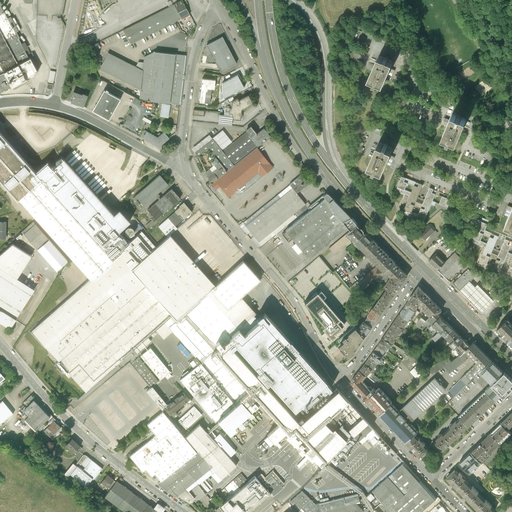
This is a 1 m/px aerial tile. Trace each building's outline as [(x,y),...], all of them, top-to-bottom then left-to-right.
[(0,0),(0,74),(30,58),(32,57),(25,44),(22,45),(18,39),(19,38),(17,33),(18,32),(11,17),(8,19),(6,15),(9,13),(8,10),(8,11),(8,12),(7,12),(7,13),(6,13),(5,12),(5,11),(4,11),(1,5),(2,5),(0,1),(0,0),(2,0),(1,0),(0,0)] [(37,0),(37,15),(50,16),(60,16),(62,16),(65,0),(37,0)] [(189,13),(182,0),(173,5),(172,3),(171,2),(170,1),(167,2),(167,3),(169,7),(123,30),(131,44),(175,22),(188,15),(189,15),(189,14),(189,13)] [(362,31),(357,28),(351,41),(356,43),(359,36),(362,31)] [(222,37),(206,45),(220,72),(236,63),(222,37)] [(104,41),(92,46),(95,52),(106,46),(104,41)] [(144,57),(143,63),(140,90),(139,99),(149,101),(174,104),(179,104),(185,55),(154,51),(144,57)] [(90,55),(92,61),(98,59),(96,53),(90,55)] [(136,67),(108,53),(99,69),(140,90),(143,63),(138,62),(136,67)] [(379,55),(369,79),(376,81),(375,83),(377,84),(378,82),(384,85),(391,70),(394,62),(389,59),(385,57),(385,58),(379,55)] [(38,72),(30,58),(0,74),(0,91),(5,89),(5,90),(9,88),(8,87),(11,86),(12,88),(13,88),(27,81),(26,78),(38,72)] [(244,88),(237,75),(222,83),(222,85),(223,98),(244,88)] [(215,80),(202,79),(199,102),(209,104),(211,86),(214,87),(215,80)] [(27,81),(13,88),(13,90),(28,82),(27,81)] [(137,94),(122,87),(120,89),(135,97),(137,94)] [(109,120),(120,99),(104,90),(92,111),(109,120)] [(73,92),(72,97),(73,98),(71,102),(78,105),(78,104),(83,106),(87,96),(83,95),(82,96),(73,92)] [(224,102),(225,104),(224,116),(232,117),(232,119),(241,121),(242,109),(253,104),(248,95),(239,100),(238,98),(234,100),(233,97),(224,102)] [(170,105),(162,103),(160,117),(168,118),(170,105)] [(447,122),(442,134),(448,136),(447,138),(450,140),(451,137),(457,140),(467,117),(461,114),(462,112),(460,112),(459,111),(458,113),(452,110),(447,122)] [(219,115),(218,125),(231,126),(232,119),(232,117),(224,116),(219,115)] [(245,130),(246,132),(252,138),(257,134),(251,126),(245,130)] [(246,132),(233,143),(223,152),(234,166),(256,147),(270,136),(264,129),(257,134),(252,138),(246,132)] [(223,131),(212,139),(223,152),(233,143),(223,131)] [(0,181),(17,200),(19,199),(35,184),(30,178),(36,173),(0,132),(0,181)] [(154,136),(146,132),(142,138),(158,147),(169,138),(164,132),(161,135),(157,138),(154,136)] [(192,149),(195,153),(212,139),(209,135),(192,149)] [(212,184),(227,172),(234,166),(223,152),(212,139),(195,153),(199,158),(205,171),(206,174),(208,177),(207,178),(212,184)] [(379,140),(369,163),(375,166),(374,168),(377,170),(378,167),(384,170),(390,156),(391,154),(394,147),(388,144),(389,143),(385,141),(385,143),(379,140)] [(220,187),(228,197),(235,192),(238,196),(270,170),(273,168),(256,147),(234,166),(227,172),(212,184),(210,185),(216,191),(220,187)] [(35,184),(19,199),(91,279),(125,248),(124,247),(129,243),(119,231),(130,221),(119,209),(117,211),(115,209),(113,211),(108,206),(107,207),(104,203),(65,158),(64,159),(64,158),(62,160),(60,158),(56,161),(58,163),(54,167),(53,166),(51,167),(47,163),(36,173),(30,178),(35,184)] [(160,173),(134,197),(136,199),(138,197),(144,204),(169,183),(160,173)] [(310,183),(303,174),(290,185),(293,189),(297,194),(310,183)] [(434,206),(436,202),(432,200),(435,194),(439,195),(440,192),(433,189),(430,187),(424,201),(422,204),(416,202),(417,198),(423,184),(419,183),(406,177),(402,176),(398,186),(396,190),(410,195),(409,198),(407,202),(404,209),(403,213),(424,222),(425,218),(428,211),(429,207),(431,204),(434,206)] [(173,187),(148,209),(154,216),(152,218),(153,219),(146,225),(149,229),(170,211),(169,208),(181,197),(173,187)] [(297,194),(293,189),(246,227),(259,242),(306,205),(297,194)] [(323,196),(325,199),(348,227),(349,228),(351,231),(358,225),(355,222),(327,193),(323,196)] [(447,203),(449,199),(442,196),(439,203),(450,208),(451,204),(447,203)] [(330,241),(348,227),(325,199),(286,231),(308,259),(330,241)] [(176,211),(159,226),(168,237),(170,235),(178,228),(176,226),(193,210),(185,201),(180,205),(181,206),(175,210),(176,211)] [(478,264),(499,273),(506,256),(511,258),(511,260),(505,276),(511,278),(511,241),(505,238),(498,256),(491,253),(499,236),(485,230),(489,219),(482,216),(483,216),(476,213),(475,213),(468,210),(465,217),(479,223),(471,241),(485,247),(478,264)] [(448,221),(440,228),(445,233),(453,226),(449,222),(448,221)] [(28,227),(22,232),(26,237),(37,250),(49,239),(33,222),(28,227)] [(397,224),(395,226),(406,238),(409,236),(397,224)] [(355,242),(366,233),(358,225),(351,231),(347,234),(355,242)] [(420,233),(425,239),(430,234),(434,231),(429,225),(420,233)] [(130,227),(129,227),(127,228),(126,229),(125,231),(125,232),(126,234),(127,236),(129,236),(131,236),(132,236),(133,234),(134,233),(134,231),(134,229),(133,228),(132,228),(130,227)] [(124,247),(125,248),(139,263),(156,247),(142,231),(129,243),(124,247)] [(22,232),(11,242),(16,246),(26,237),(22,232)] [(355,242),(362,249),(373,240),(366,233),(355,242)] [(168,237),(158,245),(156,247),(139,263),(130,270),(145,286),(173,316),(177,321),(207,294),(215,286),(170,235),(168,237)] [(68,261),(49,240),(38,250),(57,271),(68,261)] [(375,260),(384,251),(380,248),(373,240),(362,249),(369,257),(370,256),(372,257),(375,260)] [(0,255),(0,269),(17,280),(29,260),(32,256),(16,246),(13,244),(0,255)] [(31,333),(58,363),(145,286),(130,270),(139,263),(125,248),(91,279),(31,333)] [(385,271),(395,263),(384,251),(375,260),(379,265),(378,266),(384,272),(385,271)] [(448,260),(445,263),(438,270),(448,280),(465,263),(455,253),(448,260)] [(436,269),(438,270),(445,263),(436,254),(429,261),(434,266),(436,269)] [(260,280),(243,260),(215,286),(207,294),(239,330),(244,334),(259,321),(257,318),(258,316),(241,297),(260,280)] [(391,277),(407,276),(395,263),(385,271),(391,277)] [(384,272),(378,266),(363,279),(362,277),(349,289),(356,297),(384,272)] [(292,282),(295,285),(307,274),(306,272),(307,271),(304,268),(288,282),(290,284),(292,282)] [(0,306),(17,317),(34,291),(17,280),(0,269),(0,306)] [(470,282),(472,280),(475,277),(468,269),(453,284),(460,292),(466,286),(470,282)] [(395,294),(407,276),(391,277),(384,287),(387,289),(395,294)] [(348,287),(342,281),(339,284),(341,287),(339,289),(342,293),(348,287)] [(473,285),(470,282),(466,286),(460,292),(463,294),(482,314),(483,312),(488,307),(493,303),(494,302),(477,285),(476,286),(475,287),(473,285)] [(173,316),(145,286),(58,363),(56,365),(69,380),(71,378),(85,394),(134,351),(137,354),(152,342),(148,338),(156,331),(173,316)] [(418,286),(406,304),(415,310),(419,303),(418,286)] [(426,317),(433,324),(440,316),(438,313),(440,312),(441,310),(433,302),(429,297),(418,286),(419,303),(421,305),(420,306),(428,315),(426,317)] [(387,289),(381,298),(388,303),(395,294),(387,289)] [(491,291),(489,293),(498,302),(501,300),(502,298),(493,289),(491,291)] [(345,325),(317,292),(304,303),(324,327),(322,329),(331,339),(336,335),(334,333),(345,325)] [(177,321),(169,328),(173,332),(195,358),(199,363),(215,350),(232,335),(239,330),(207,294),(177,321)] [(381,314),(388,303),(381,298),(373,309),(381,314)] [(409,320),(415,310),(406,304),(400,314),(409,320)] [(376,321),(381,314),(373,309),(368,316),(376,321)] [(0,323),(1,323),(2,324),(10,329),(15,320),(3,313),(0,311),(0,323)] [(269,383),(294,411),(305,402),(309,406),(322,395),(318,390),(320,388),(324,393),(331,387),(269,319),(268,320),(262,313),(258,316),(257,318),(259,321),(244,334),(239,330),(232,335),(236,341),(230,346),(233,349),(237,345),(258,370),(255,372),(267,385),(269,383)] [(400,314),(394,322),(403,328),(409,320),(400,314)] [(173,316),(156,331),(164,340),(173,332),(169,328),(177,321),(173,316)] [(372,327),(376,321),(368,316),(364,322),(372,327)] [(429,327),(436,334),(448,323),(444,320),(440,316),(433,324),(429,327)] [(511,344),(511,323),(507,319),(497,329),(505,338),(511,344)] [(366,336),(372,327),(364,322),(358,330),(366,335),(366,336)] [(398,337),(403,328),(394,322),(388,330),(398,337)] [(445,336),(453,328),(449,324),(448,323),(436,334),(433,338),(435,341),(443,334),(445,336)] [(364,337),(366,335),(358,330),(356,328),(355,326),(338,341),(341,344),(338,347),(347,358),(356,350),(355,349),(360,344),(359,343),(365,338),(364,337)] [(442,348),(451,342),(459,334),(458,333),(453,328),(445,336),(446,337),(439,344),(442,348)] [(388,330),(383,338),(393,344),(398,337),(388,330)] [(455,348),(464,339),(463,338),(459,334),(451,342),(453,344),(445,349),(448,353),(455,348)] [(250,391),(262,381),(233,349),(230,346),(236,341),(232,335),(215,350),(250,391)] [(383,338),(378,345),(387,351),(393,344),(383,338)] [(465,350),(470,345),(469,345),(464,339),(455,348),(461,354),(465,350)] [(477,362),(483,368),(491,360),(486,354),(481,349),(476,344),(473,342),(470,345),(465,350),(472,357),(477,362)] [(382,357),(387,351),(378,345),(374,352),(382,357)] [(150,348),(140,356),(160,380),(165,376),(167,379),(172,376),(169,373),(170,372),(150,348)] [(235,405),(250,391),(215,350),(199,363),(235,405)] [(378,363),(382,357),(374,352),(370,357),(378,363)] [(461,354),(451,362),(447,357),(428,369),(432,374),(435,372),(436,373),(444,367),(449,373),(466,360),(461,354)] [(378,363),(370,357),(365,364),(373,369),(378,363)] [(139,358),(131,364),(150,388),(153,386),(159,382),(139,358)] [(511,380),(504,372),(491,360),(483,368),(480,371),(493,383),(491,385),(485,390),(496,400),(501,395),(504,398),(511,389),(511,387),(510,386),(511,384),(511,380)] [(453,398),(480,371),(483,368),(477,362),(448,392),(453,398)] [(197,365),(179,380),(215,422),(217,420),(235,405),(199,363),(197,365)] [(419,363),(410,372),(417,379),(426,370),(419,363)] [(365,364),(360,370),(367,376),(373,369),(365,364)] [(366,377),(367,376),(360,370),(359,372),(350,382),(380,414),(391,403),(392,403),(379,388),(376,391),(373,388),(372,390),(370,387),(368,387),(368,388),(362,382),(366,377)] [(406,443),(417,433),(419,431),(411,423),(446,389),(435,377),(399,411),(391,403),(380,414),(406,443)] [(260,403),(279,424),(291,413),(262,381),(250,391),(260,403)] [(150,388),(147,392),(162,410),(162,409),(164,411),(169,417),(173,414),(176,411),(186,403),(190,399),(184,391),(168,405),(153,386),(150,388)] [(286,432),(285,433),(288,436),(286,437),(295,447),(323,421),(331,414),(346,399),(337,389),(299,423),(291,413),(279,424),(286,432)] [(485,390),(459,416),(461,418),(469,427),(496,400),(485,390)] [(235,405),(217,420),(230,435),(231,434),(237,429),(234,426),(246,415),(248,417),(252,413),(250,412),(260,403),(250,391),(235,405)] [(0,424),(13,414),(3,401),(0,403),(0,427),(1,427),(0,426),(0,424)] [(29,417),(25,421),(35,432),(50,418),(34,401),(27,408),(24,412),(29,417)] [(162,482),(198,453),(186,438),(169,417),(164,411),(148,424),(150,426),(157,435),(152,439),(130,457),(143,472),(146,470),(152,477),(155,474),(162,482)] [(507,429),(511,424),(511,414),(511,413),(501,423),(507,429)] [(334,427),(346,439),(325,461),(328,464),(331,462),(334,465),(337,462),(357,440),(347,430),(331,414),(323,421),(332,429),(334,427)] [(380,437),(362,417),(347,430),(357,440),(364,434),(370,440),(373,437),(376,440),(380,437)] [(454,440),(469,427),(461,418),(457,422),(456,420),(449,426),(451,428),(447,432),(454,440)] [(323,421),(295,447),(302,453),(304,450),(306,452),(332,429),(323,421)] [(54,422),(44,432),(50,438),(52,437),(54,439),(56,437),(54,435),(60,428),(54,422)] [(511,433),(507,429),(501,423),(491,432),(500,442),(500,443),(511,433)] [(279,424),(266,435),(274,444),(275,443),(277,441),(285,433),(286,432),(279,424)] [(201,425),(186,438),(198,453),(199,452),(212,468),(210,470),(214,474),(216,472),(223,480),(238,466),(231,458),(214,439),(205,429),(201,425)] [(157,435),(150,426),(147,433),(146,435),(149,437),(152,439),(157,435)] [(214,439),(217,436),(208,427),(205,429),(214,439)] [(334,427),(332,429),(306,452),(315,460),(320,465),(322,464),(325,461),(346,439),(334,427)] [(440,453),(454,440),(447,432),(444,435),(442,433),(435,439),(437,441),(433,445),(440,453)] [(491,452),(500,442),(491,432),(481,442),(491,452)] [(214,439),(231,458),(237,452),(220,433),(217,436),(214,439)] [(430,447),(417,433),(406,443),(420,457),(430,447)] [(66,446),(72,439),(69,437),(63,443),(66,446)] [(80,447),(72,439),(66,446),(74,454),(75,453),(80,447)] [(264,441),(259,447),(263,451),(269,446),(264,441)] [(491,452),(481,442),(471,451),(481,461),(491,452)] [(304,450),(302,453),(312,463),(315,460),(306,452),(304,450)] [(476,465),(481,461),(471,451),(459,463),(469,473),(473,469),(474,470),(478,467),(476,465)] [(162,482),(158,486),(175,498),(186,489),(192,485),(196,482),(210,470),(212,468),(199,452),(198,453),(162,482)] [(70,475),(86,488),(92,480),(93,481),(94,480),(99,474),(102,470),(85,456),(83,456),(75,466),(73,464),(64,475),(68,478),(70,475)] [(404,463),(371,492),(377,498),(388,511),(421,511),(437,499),(404,463)] [(262,474),(258,478),(274,496),(284,489),(282,486),(284,484),(273,471),(265,478),(262,474)] [(447,478),(460,491),(467,484),(464,480),(465,479),(459,473),(458,474),(454,471),(447,478)] [(225,489),(231,497),(248,482),(241,474),(225,489)] [(110,490),(116,483),(107,476),(99,487),(103,490),(106,487),(110,490)] [(231,497),(228,500),(238,511),(249,511),(267,497),(271,494),(255,476),(248,482),(231,497)] [(118,483),(117,482),(116,483),(110,490),(105,498),(123,511),(143,511),(148,505),(120,484),(118,483)] [(460,491),(473,505),(480,497),(477,494),(478,492),(473,487),(471,488),(467,484),(460,491)] [(195,499),(186,489),(175,498),(180,501),(181,499),(190,504),(195,499)] [(315,505),(302,491),(289,502),(298,511),(299,511),(301,511),(302,511),(301,511),(321,511),(319,504),(315,505)] [(320,504),(319,504),(321,511),(323,511),(355,503),(360,502),(358,494),(329,502),(320,504)] [(484,502),(480,497),(473,505),(479,511),(493,511),(494,511),(490,507),(491,506),(486,500),(484,502)] [(380,511),(388,511),(377,498),(372,502),(380,511)] [(223,504),(221,506),(226,511),(238,511),(228,500),(223,504)] [(323,511),(348,511),(353,511),(354,511),(362,511),(363,511),(355,503),(323,511)]
